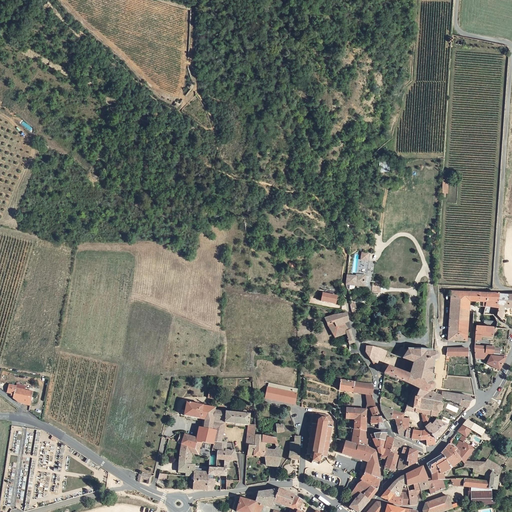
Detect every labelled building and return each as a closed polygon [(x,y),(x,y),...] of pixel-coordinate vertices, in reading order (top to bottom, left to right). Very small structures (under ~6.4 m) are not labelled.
[(388,171),(388,161),(379,161),(379,171),(388,171)] [(353,273),(345,273),(344,283),(360,283),(360,272),(353,272),(353,273)] [(368,280),(368,290),(376,289),(375,279),(368,280)] [(319,298),(333,302),(335,294),(321,291),(319,298)] [(449,308),(467,309),(468,302),(468,294),(449,293),(449,308)] [(485,294),(468,294),(468,302),(485,303),(485,294)] [(485,306),(496,307),(497,295),(491,294),(485,294),(485,303),(485,306)] [(511,295),(497,295),(496,307),(495,316),(498,320),(500,307),(511,307),(511,295)] [(353,302),(348,304),(350,311),(357,307),(353,302)] [(467,309),(449,308),(448,322),(467,323),(467,309)] [(322,316),(323,323),(329,335),(342,330),(345,338),(344,338),(346,343),(351,341),(349,336),(349,328),(345,327),(341,320),(346,320),(345,311),(344,311),(332,313),(322,316)] [(448,322),(447,342),(462,343),(466,343),(466,333),(466,328),(467,323),(448,322)] [(492,338),(493,329),(474,329),(473,343),(480,343),(480,337),(492,338)] [(364,346),(364,350),(376,368),(383,361),(387,351),(371,346),(364,346)] [(473,346),(473,353),(493,355),(493,348),(473,346)] [(404,358),(407,352),(407,351),(401,348),(400,351),(400,350),(397,355),(404,358)] [(407,348),(407,351),(407,352),(404,358),(414,362),(417,350),(407,349),(407,348)] [(430,361),(431,351),(417,350),(414,362),(422,365),(422,360),(430,361)] [(422,365),(421,372),(431,373),(433,361),(435,361),(436,360),(438,359),(438,356),(438,355),(434,352),(433,352),(431,351),(430,361),(422,360),(422,365)] [(389,356),(403,362),(404,358),(397,355),(391,352),(389,356)] [(486,365),(499,372),(505,360),(505,359),(490,357),(486,365)] [(414,362),(413,366),(409,375),(416,379),(419,372),(421,372),(422,365),(414,362)] [(383,371),(406,382),(409,375),(387,366),(383,371)] [(419,372),(416,379),(414,386),(410,394),(439,400),(439,397),(441,394),(431,393),(431,392),(432,391),(433,390),(433,388),(433,387),(433,385),(432,383),(433,374),(431,373),(421,372),(419,372)] [(372,382),(355,380),(346,379),(339,378),(339,374),(333,373),(332,377),(335,377),(335,380),(338,381),(337,388),(364,392),(367,407),(373,405),(371,394),(372,382)] [(416,379),(409,375),(406,382),(414,386),(416,379)] [(292,400),(293,395),(295,389),(265,382),(263,393),(292,400)] [(16,383),(16,386),(9,385),(7,392),(9,392),(9,394),(14,395),(13,398),(19,399),(18,402),(30,405),(33,392),(24,390),(25,386),(16,383)] [(204,393),(211,394),(212,386),(205,385),(204,393)] [(455,399),(470,402),(471,401),(471,400),(469,396),(441,391),(441,394),(439,397),(453,403),(455,399)] [(410,394),(407,403),(403,410),(420,412),(431,413),(435,413),(436,408),(439,408),(440,407),(440,406),(440,405),(440,401),(439,400),(410,394)] [(206,442),(210,406),(210,403),(182,398),(181,406),(180,412),(201,416),(201,420),(199,419),(199,424),(195,424),(194,435),(193,438),(206,442)] [(465,409),(466,408),(470,402),(455,399),(453,403),(465,409)] [(403,412),(379,402),(380,409),(384,418),(392,416),(394,425),(405,426),(407,418),(401,416),(403,412)] [(369,414),(375,412),(373,405),(367,407),(369,414)] [(210,406),(206,442),(205,448),(215,449),(230,447),(229,440),(217,438),(220,419),(231,420),(245,421),(246,410),(210,406)] [(363,408),(336,406),(335,410),(335,411),(342,412),(342,417),(350,417),(362,417),(362,414),(363,408)] [(310,412),(306,432),(302,452),(307,453),(308,455),(307,459),(316,461),(317,457),(319,455),(324,456),(331,419),(326,413),(314,410),(310,412)] [(431,417),(431,413),(420,412),(422,425),(431,435),(443,424),(431,417)] [(374,416),(368,416),(367,422),(375,423),(374,428),(375,428),(380,428),(381,426),(379,421),(377,421),(376,416),(374,416)] [(349,428),(361,429),(362,417),(350,417),(349,428)] [(459,424),(476,434),(479,429),(463,419),(459,424)] [(279,421),(267,422),(267,430),(279,428),(279,426),(279,424),(279,421)] [(476,434),(459,424),(453,431),(459,435),(456,440),(450,447),(449,448),(451,450),(449,453),(458,460),(459,459),(468,447),(467,446),(476,434)] [(394,429),(395,431),(407,436),(409,429),(404,429),(405,426),(394,425),(394,429)] [(430,442),(431,435),(422,425),(421,429),(420,429),(417,429),(416,437),(419,437),(420,437),(422,437),(422,444),(430,442)] [(349,428),(347,443),(362,445),(360,435),(361,429),(349,428)] [(193,444),(193,438),(194,435),(181,431),(179,436),(178,440),(193,444)] [(249,438),(251,438),(251,435),(251,433),(243,432),(242,441),(245,441),(249,442),(249,438)] [(296,449),(297,433),(295,433),(292,433),(291,440),(286,440),(286,449),(285,454),(295,456),(296,449)] [(249,438),(249,442),(245,441),(244,449),(243,451),(261,452),(261,463),(274,464),(277,448),(259,447),(260,440),(272,441),(271,441),(272,435),(267,435),(262,434),(251,435),(251,438),(249,438)] [(373,436),(367,434),(368,438),(369,442),(371,447),(374,451),(377,452),(378,446),(376,446),(378,437),(373,436)] [(385,451),(392,452),(392,449),(394,450),(395,445),(397,446),(397,443),(399,444),(400,440),(393,438),(387,436),(385,444),(385,451)] [(190,474),(187,486),(192,486),(202,486),(205,469),(206,464),(213,465),(215,449),(205,448),(206,442),(193,438),(193,444),(178,440),(177,448),(175,455),(185,457),(186,450),(204,454),(201,469),(191,467),(190,474)] [(369,449),(362,445),(347,443),(341,441),(337,453),(363,461),(360,471),(375,478),(375,472),(374,467),(373,462),(371,455),(369,455),(368,455),(369,449)] [(383,458),(385,452),(385,451),(385,444),(379,442),(378,446),(377,452),(376,456),(383,458)] [(465,467),(473,470),(477,464),(468,461),(459,459),(458,460),(449,453),(451,450),(449,448),(450,447),(445,444),(441,448),(436,453),(437,454),(444,468),(452,463),(454,467),(455,467),(465,467)] [(227,477),(234,477),(234,465),(226,466),(224,459),(232,456),(230,447),(215,449),(213,465),(223,466),(221,487),(224,487),(226,486),(227,477)] [(412,454),(413,449),(406,447),(405,453),(405,463),(412,460),(412,454)] [(392,455),(391,455),(392,452),(385,451),(385,452),(383,458),(392,460),(393,456),(392,455)] [(405,453),(397,452),(393,466),(395,468),(405,463),(405,453)] [(422,464),(425,477),(421,479),(422,482),(428,481),(434,480),(436,480),(437,480),(435,473),(444,468),(437,454),(429,459),(422,464)] [(179,472),(190,474),(191,467),(192,461),(185,460),(185,457),(175,455),(173,467),(179,469),(179,472)] [(380,466),(389,469),(392,460),(383,458),(380,466)] [(497,468),(481,459),(477,464),(473,470),(480,473),(479,480),(483,480),(481,487),(488,489),(492,475),(497,468)] [(205,469),(202,486),(208,486),(210,472),(215,473),(214,487),(221,487),(223,466),(213,465),(206,464),(205,469)] [(418,466),(401,474),(401,483),(403,483),(403,484),(412,481),(421,479),(418,466)] [(343,501),(345,503),(353,492),(357,487),(362,491),(367,485),(373,489),(374,484),(375,481),(375,478),(360,471),(358,475),(357,477),(359,479),(353,482),(345,492),(348,494),(343,501)] [(150,475),(142,473),(139,472),(137,480),(148,483),(150,475)] [(401,483),(401,474),(392,478),(390,479),(386,484),(394,492),(409,491),(409,490),(414,489),(412,481),(403,484),(403,487),(398,487),(398,483),(401,483)] [(422,487),(424,493),(438,488),(436,480),(434,480),(428,481),(422,482),(421,479),(412,481),(414,489),(422,487)] [(481,487),(483,480),(479,480),(454,479),(443,480),(446,485),(481,488),(481,487)] [(394,492),(386,484),(382,488),(389,495),(392,498),(394,492)] [(353,492),(364,501),(373,489),(367,485),(362,491),(357,487),(353,492)] [(253,491),(250,501),(256,503),(269,507),(270,500),(286,506),(290,493),(274,488),(253,491)] [(389,495),(382,488),(375,497),(380,499),(384,502),(389,495)] [(410,504),(409,491),(395,493),(396,505),(410,504)] [(364,501),(353,492),(345,503),(344,505),(354,511),(364,501)] [(389,495),(384,502),(390,503),(396,505),(395,493),(394,492),(392,498),(389,495)] [(286,506),(284,511),(298,511),(293,509),(298,499),(290,493),(286,506)] [(441,495),(418,503),(415,510),(416,511),(433,511),(446,508),(441,495)] [(240,511),(246,511),(250,501),(234,496),(230,509),(240,511)] [(253,511),(256,503),(250,501),(246,511),(253,511)] [(362,511),(376,511),(381,505),(375,501),(371,502),(362,511)]
